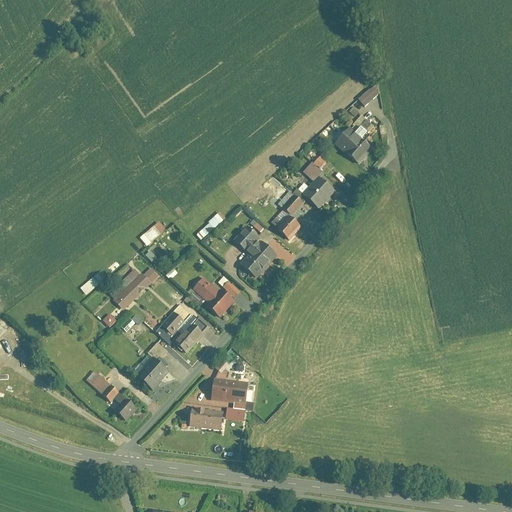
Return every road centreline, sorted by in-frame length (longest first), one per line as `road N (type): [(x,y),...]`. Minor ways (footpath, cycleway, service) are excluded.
road 1 (residential): [(386,121),(391,150),(383,168),(117,458)]
road 2 (secondary): [(117,458),(511,511)]
road 3 (secondary): [(0,424),(117,458)]
